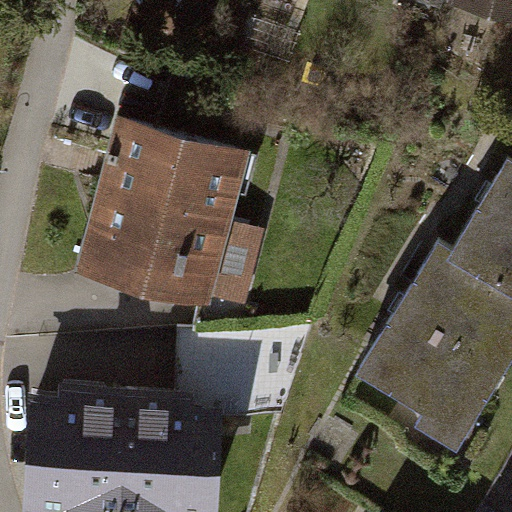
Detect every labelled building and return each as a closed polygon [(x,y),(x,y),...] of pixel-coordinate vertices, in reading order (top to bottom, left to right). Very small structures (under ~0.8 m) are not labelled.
[(511,0),(449,0),(449,1),(511,16),(511,0)] [(258,148),(122,117),(88,265),(224,297),(258,148)] [(511,173),(457,262),(511,295),(511,173)] [(511,295),(457,262),(442,252),(364,380),(436,424),(424,443),(460,465),(511,381),(511,295)] [(60,387),(30,386),(25,507),(48,506),(48,511),(218,511),(219,470),(225,399),(196,395),(191,382),(59,374),(60,387)]
